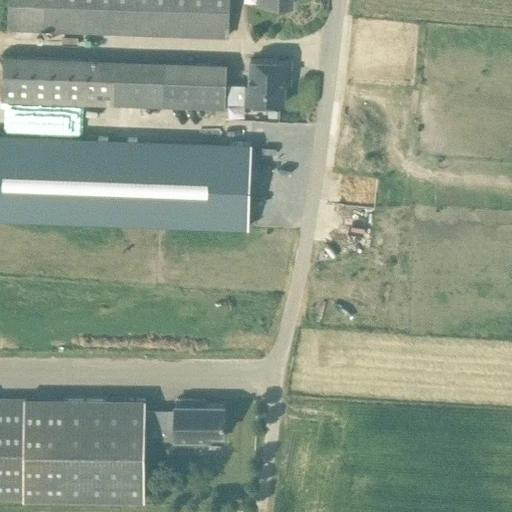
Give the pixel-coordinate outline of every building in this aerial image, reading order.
[(230,0),(8,0),(7,29),(229,37),(230,0)] [(225,111),(227,63),(113,59),(3,54),(1,103),(111,107),(225,111)] [(290,84),(291,61),(250,59),(249,86),(244,86),(243,103),(283,104),(284,84),(290,84)] [(0,220),(248,230),(251,145),(0,135),(0,220)] [(336,236),(362,236),(362,213),(337,213),(336,236)] [(0,498),(145,500),(145,439),(175,440),(175,441),(208,441),(208,433),(224,434),(225,405),(205,405),(205,399),(177,399),(177,404),(175,404),(175,410),(146,409),(146,399),(64,398),(0,397),(0,498)]
